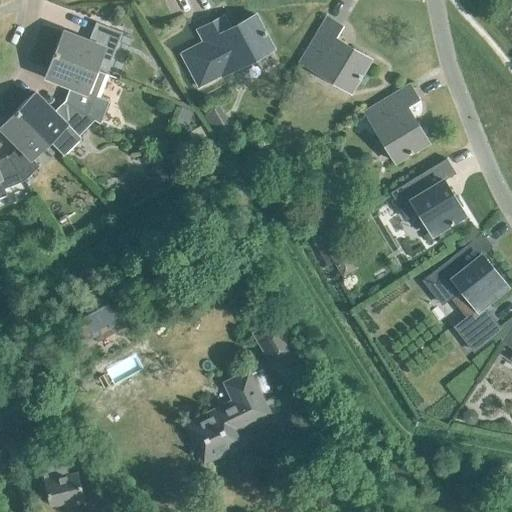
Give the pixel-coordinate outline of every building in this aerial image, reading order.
[(231,27),(225,15),(198,29),(203,40),(180,52),(198,87),(222,74),(222,75),(274,47),(256,13),(231,27)] [(342,25),(327,16),(301,61),(351,91),(370,58),(335,37),(342,25)] [(101,57),(110,61),(122,31),(96,21),(89,40),(64,30),(55,53),(96,69),(101,57)] [(65,100),(88,116),(93,119),(100,123),(109,100),(97,95),(105,73),(96,69),(55,53),(46,76),(71,86),(65,100)] [(418,99),(409,84),(365,111),(395,161),(428,141),(407,106),(418,99)] [(18,109),(49,141),(63,154),(81,137),(78,134),(93,119),(88,116),(65,100),(54,111),(35,91),(18,109)] [(18,109),(0,126),(19,145),(8,156),(24,180),(39,165),(32,158),(49,141),(18,109)] [(227,130),(214,109),(204,115),(217,136),(227,130)] [(0,192),(6,190),(4,187),(24,180),(8,156),(0,159),(0,192)] [(444,179),(455,172),(447,157),(391,191),(391,192),(392,192),(407,217),(418,210),(433,234),(465,214),(444,179)] [(493,245),(482,232),(422,280),(441,304),(461,288),(476,308),(478,310),(508,286),(482,254),(493,245)] [(116,315),(112,317),(107,307),(72,327),(83,346),(94,340),(96,344),(124,329),(116,315)] [(481,313),(478,310),(476,308),(454,325),(474,351),(502,329),(487,309),(481,313)] [(296,354),(271,312),(251,324),(276,366),(296,354)] [(511,326),(503,340),(511,345),(511,352),(510,356),(511,357),(511,326)] [(0,391),(14,384),(6,369),(0,371),(0,391)] [(233,427),(267,411),(248,372),(227,383),(236,400),(187,424),(190,428),(189,431),(190,435),(193,436),(199,447),(198,450),(200,454),(203,455),(205,459),(209,457),(212,458),(220,455),(221,452),(240,442),(233,427)] [(32,461),(61,455),(57,440),(29,447),(32,461)] [(50,504),(83,496),(77,471),(68,474),(64,456),(41,461),(45,479),(44,479),(50,504)]
